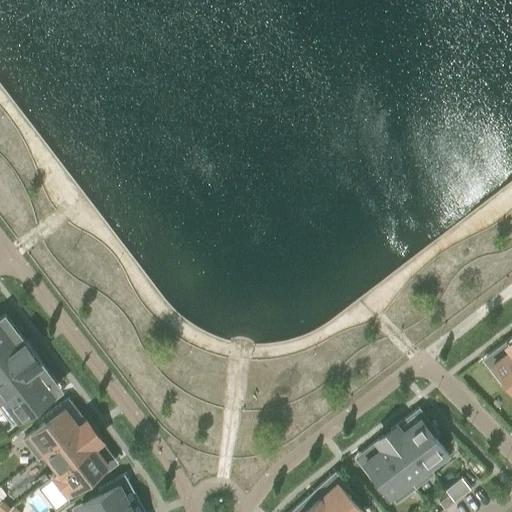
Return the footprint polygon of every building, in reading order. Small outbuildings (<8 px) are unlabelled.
[(0,346),(11,339),(0,324),(0,346)] [(0,346),(0,375),(24,357),(11,339),(0,346)] [(511,349),(511,348),(491,363),(508,384),(511,390),(511,349)] [(0,404),(38,375),(24,357),(0,375),(0,404)] [(38,375),(0,404),(0,409),(12,425),(53,394),(38,375)] [(22,439),(36,458),(77,427),(63,408),(22,439)] [(401,433),(432,474),(433,473),(431,470),(449,456),(420,418),(401,433)] [(50,475),(50,476),(91,445),(77,427),(36,458),(37,459),(45,453),(57,469),(50,475)] [(432,474),(401,433),(383,446),(414,487),(432,474)] [(91,445),(50,476),(65,495),(106,464),(91,445)] [(414,487),(383,446),(364,461),(395,502),(414,487)] [(460,477),(444,489),(448,494),(453,501),(469,488),(460,477)] [(318,497),(331,511),(363,511),(337,482),(320,497),(319,496),(318,497)] [(74,511),(113,511),(130,504),(129,503),(128,503),(117,483),(72,508),(74,511)] [(453,501),(448,494),(438,502),(443,508),(453,501)] [(331,511),(318,497),(303,510),(301,511),(331,511)] [(0,501),(0,510),(1,511),(6,511),(9,509),(0,501)]
